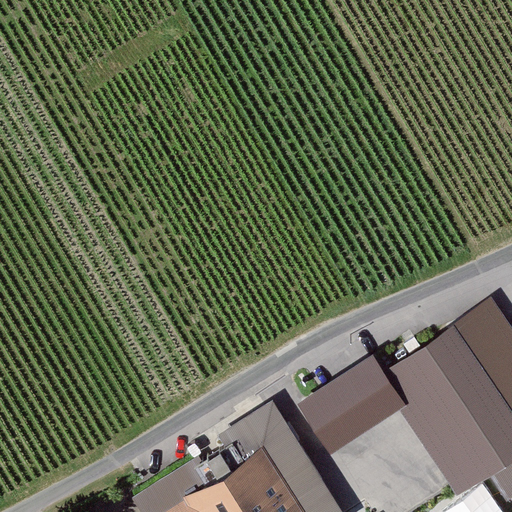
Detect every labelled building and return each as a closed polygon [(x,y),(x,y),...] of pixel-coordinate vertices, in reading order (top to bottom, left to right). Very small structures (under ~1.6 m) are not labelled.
[(511,410),(455,328),(384,374),(395,391),(456,480),(483,463),(511,443),(511,410)] [(372,356),(303,402),(326,436),(395,391),(384,374),(372,356)] [(350,511),(276,395),(120,494),(131,511),(350,511)] [(511,443),(483,463),(506,498),(511,493),(511,443)] [(442,508),(445,511),(509,511),(485,477),(442,508)]
